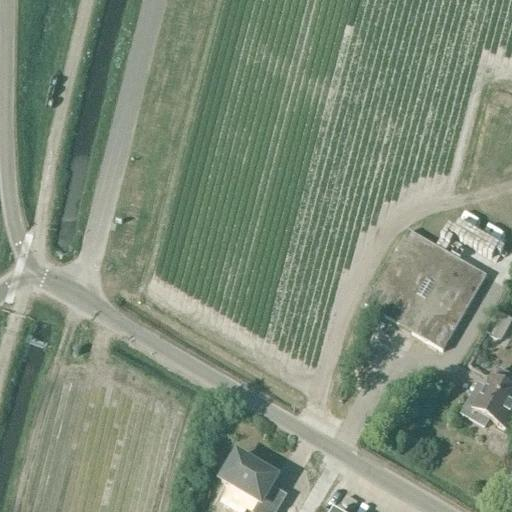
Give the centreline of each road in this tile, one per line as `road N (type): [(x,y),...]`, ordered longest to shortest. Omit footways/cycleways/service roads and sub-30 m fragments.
road 1 (unclassified): [(439,511),(27,274)]
road 2 (unclassified): [(27,274),(9,196),(6,0)]
road 3 (track): [(87,0),(52,146),(41,235)]
road 4 (track): [(0,381),(16,315),(36,279),(41,235)]
